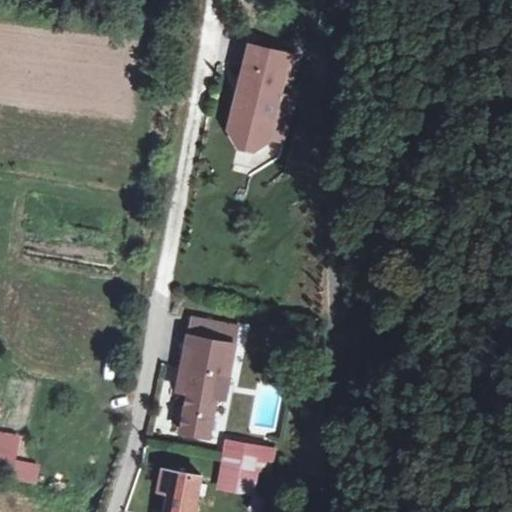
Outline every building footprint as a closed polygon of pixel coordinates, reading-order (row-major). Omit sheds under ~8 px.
[(271,141),(274,122),(279,90),(282,70),(285,53),(249,47),(234,132),(243,148),(260,150),(271,141)] [(285,53),(282,70),(290,72),(293,54),(285,53)] [(294,93),(279,90),(274,122),(271,141),(286,144),(294,93)] [(180,391),(189,393),(183,429),(212,433),(220,385),(229,386),(232,372),(240,325),(193,317),(180,391)] [(368,338),(367,357),(380,357),(380,338),(368,338)] [(19,437),(0,433),(0,475),(35,481),(38,463),(16,459),(19,437)] [(259,468),(273,471),(279,444),(233,438),(229,459),(246,462),(247,451),(262,454),(259,468)] [(247,451),(246,462),(245,465),(259,468),(262,454),(247,451)] [(246,462),(229,459),(226,480),(243,482),(245,465),(246,462)] [(168,511),(197,511),(204,475),(167,469),(163,492),(172,494),(168,511)]
